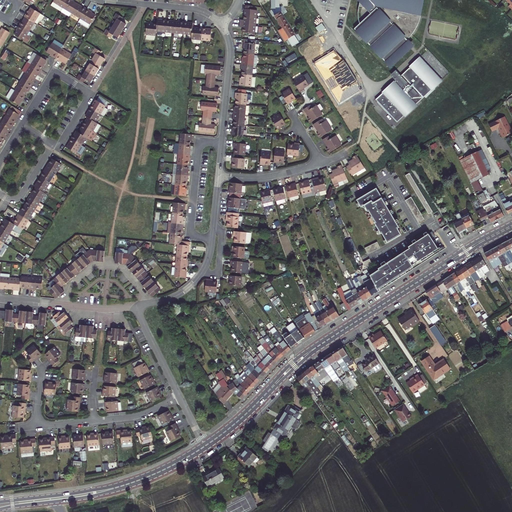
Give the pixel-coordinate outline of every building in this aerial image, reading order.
[(56,0),(54,4),(52,7),(56,10),(58,6),(63,9),(69,0),(56,0)] [(70,0),(69,0),(63,9),(61,13),(69,18),(72,15),(77,6),(73,3),(72,3),(73,2),(70,0)] [(357,0),(360,3),(360,5),(359,8),(363,8),(365,8),(371,15),(354,30),(356,31),(368,45),(370,47),(383,60),(385,62),(388,65),(411,44),(408,41),(409,40),(411,38),(413,35),(416,32),(418,28),(420,23),(421,20),(422,18),(421,17),(424,0),(357,0)] [(77,6),(72,15),(80,21),(87,11),(83,8),(82,9),(81,9),(77,6)] [(26,13),(24,17),(25,17),(34,23),(37,25),(43,16),(41,14),(31,8),(28,12),(27,14),(26,13)] [(87,11),(80,21),(79,23),(88,29),(95,17),(92,15),(90,14),(91,13),(87,11)] [(250,17),(250,13),(243,12),(243,16),(241,26),(241,29),(237,28),(237,33),(241,33),(240,36),(240,40),(252,41),(255,17),(250,17)] [(286,28),(278,14),(273,17),(278,25),(276,26),(278,30),(277,31),(278,33),(286,28)] [(118,21),(114,27),(123,33),(127,26),(124,24),(122,22),(124,19),(117,15),(114,19),(118,21)] [(34,23),(25,17),(22,22),(21,21),(18,25),(28,32),(34,23)] [(157,24),(156,31),(164,32),(166,20),(161,20),(157,19),(157,24)] [(170,21),(166,20),(164,32),(173,33),(174,21),(170,21)] [(179,22),(174,21),(173,33),(182,34),(183,22),(179,22)] [(187,23),(183,22),(182,34),(191,35),(191,28),(192,23),(187,23)] [(156,31),(157,24),(152,23),(147,23),(146,35),(152,35),(151,40),(155,40),(155,36),(156,31)] [(26,36),(28,32),(18,25),(16,29),(17,30),(16,31),(13,35),(26,44),(30,38),(26,36)] [(118,40),(123,33),(114,27),(110,33),(107,31),(104,36),(111,40),(113,36),(116,38),(118,40)] [(200,41),(201,29),(196,28),(191,28),(191,35),(190,40),(190,43),(200,44),(200,41)] [(292,37),(286,28),(278,33),(283,42),(292,37)] [(0,46),(1,47),(10,33),(2,29),(0,33),(0,46)] [(206,29),(201,29),(200,41),(209,42),(211,30),(206,29)] [(356,31),(355,32),(368,46),(368,45),(356,31)] [(388,65),(385,62),(384,63),(390,70),(416,47),(409,40),(408,41),(411,44),(388,65)] [(51,57),(55,60),(61,52),(62,49),(64,46),(55,41),(47,53),(51,55),(52,56),(51,57)] [(243,55),(243,58),(253,59),(254,49),(243,47),(242,47),(242,52),(243,52),(243,55)] [(382,61),(383,60),(370,47),(369,48),(382,61)] [(334,48),(312,61),(339,104),(363,91),(357,80),(343,59),(334,48)] [(75,58),(62,49),(61,52),(55,60),(59,62),(60,61),(62,62),(69,67),(75,58)] [(100,57),(102,53),(96,49),(93,54),(96,56),(92,62),(93,62),(100,67),(105,60),(103,59),(100,57)] [(45,62),(33,54),(27,63),(40,71),(43,68),(42,67),(43,65),(45,62)] [(240,63),(240,68),(252,69),(253,59),(243,58),(242,61),(242,64),(240,63)] [(409,68),(410,69),(419,61),(440,84),(431,92),(432,93),(443,83),(420,58),(409,68)] [(395,82),(375,100),(397,124),(431,92),(440,84),(419,61),(410,69),(401,77),(400,78),(399,76),(395,80),(396,82),(395,82)] [(90,65),(85,72),(94,77),(98,70),(98,69),(100,67),(93,62),(91,65),(90,65)] [(27,63),(21,72),(25,74),(34,80),(36,76),(37,75),(38,75),(40,71),(27,63)] [(219,67),(204,66),(203,73),(206,74),(206,81),(214,82),(214,78),(214,75),(219,75),(219,67)] [(252,69),(240,68),(239,73),(241,73),(241,76),(240,79),(251,80),(252,69)] [(395,82),(396,82),(395,80),(399,76),(400,78),(401,77),(396,71),(390,77),(395,82)] [(94,77),(85,72),(82,77),(79,76),(76,80),(82,84),(85,81),(87,82),(90,84),(94,77)] [(34,80),(25,74),(19,83),(29,89),(31,86),(30,85),(31,84),(34,80)] [(296,92),(298,94),(301,92),(302,91),(301,90),(310,84),(304,75),(291,84),(296,92)] [(250,92),(251,80),(240,79),(240,83),(239,86),(238,86),(237,90),(250,92)] [(216,96),(217,89),(213,88),(213,85),(214,82),(206,81),(205,87),(202,87),(201,95),(216,96)] [(29,89),(19,83),(13,92),(22,98),(25,93),(26,92),(27,93),(29,89)] [(13,92),(10,90),(4,99),(7,101),(13,92)] [(294,100),(287,90),(279,95),(286,106),(287,105),(289,104),(289,103),(294,100)] [(22,98),(13,92),(7,101),(16,107),(19,103),(20,102),(21,103),(23,99),(22,98)] [(99,97),(96,102),(104,107),(107,102),(99,97)] [(235,109),(245,110),(245,109),(249,109),(250,104),(246,104),(246,99),(234,98),(234,103),(235,103),(235,106),(235,109)] [(92,105),(90,109),(99,115),(104,107),(96,102),(95,101),(93,105),(92,105)] [(210,116),(210,112),(215,113),(216,105),(201,103),(200,111),(203,111),(202,118),(210,119),(210,116)] [(10,106),(2,118),(12,124),(14,121),(13,120),(14,119),(15,117),(16,115),(17,116),(19,112),(10,106)] [(307,107),(301,111),(303,114),(304,114),(306,116),(307,119),(305,120),(308,124),(320,116),(314,107),(309,110),(307,107)] [(88,113),(85,116),(87,118),(88,118),(95,122),(99,115),(90,109),(88,112),(88,113)] [(232,119),(244,121),(245,110),(235,109),(234,112),(234,115),(232,115),(232,119)] [(279,117),(271,123),(277,133),(281,130),(286,127),(282,122),(279,117)] [(2,118),(0,121),(0,128),(6,132),(8,128),(9,127),(10,127),(12,124),(2,118)] [(82,125),(96,133),(101,126),(95,122),(88,118),(85,121),(85,122),(85,121),(82,125)] [(214,126),(209,125),(209,122),(210,119),(202,118),(201,124),(198,124),(198,126),(198,131),(197,132),(213,134),(214,126)] [(511,133),(504,118),(488,127),(492,133),(499,130),(500,132),(501,134),(500,134),(503,140),(511,134),(511,133)] [(232,130),(243,131),(244,121),(232,119),(231,125),(233,125),(233,127),(232,130)] [(320,120),(311,126),(313,129),(314,129),(315,131),(317,134),(315,135),(318,139),(330,131),(324,122),(322,124),(320,120)] [(78,132),(91,140),(96,133),(82,125),(80,128),(81,128),(80,129),(78,132)] [(230,141),(242,143),(243,131),(232,130),(232,134),(232,137),(230,136),(230,141)] [(71,138),(81,144),(86,137),(78,132),(76,131),(74,134),(73,135),(73,134),(71,138)] [(179,135),(178,145),(188,146),(188,143),(189,141),(190,141),(191,136),(184,135),(179,135)] [(327,137),(320,141),(322,144),(323,144),(325,146),(326,149),(325,150),(327,154),(340,146),(334,137),(328,140),(327,137)] [(81,144),(71,138),(69,141),(69,142),(67,146),(76,152),(77,151),(80,153),(84,146),(81,144)] [(173,154),(177,154),(189,156),(189,151),(188,151),(188,148),(188,146),(178,145),(174,144),(173,154)] [(292,146),(286,145),(285,156),(289,156),(296,157),(298,145),(292,145),(292,146)] [(233,155),(232,159),(243,160),(244,149),(231,148),(231,153),(233,154),(233,155)] [(274,151),(273,164),(276,164),(277,164),(277,163),(282,164),(283,152),(274,151)] [(269,166),(270,154),(260,153),(259,166),(261,166),(263,166),(269,166)] [(177,154),(176,165),(186,166),(186,163),(186,160),(188,161),(189,156),(177,154)] [(459,163),(470,186),(475,183),(488,177),(478,154),(459,163)] [(344,168),(349,177),(361,170),(354,157),(350,159),(351,161),(348,162),(345,164),(347,166),(344,168)] [(47,166),(44,169),(54,176),(60,166),(51,161),(49,165),(48,166),(47,166)] [(241,173),(242,164),(230,162),(229,167),(230,167),(230,168),(230,172),(241,173)] [(176,165),(175,174),(186,176),(187,171),(185,171),(186,168),(186,166),(176,165)] [(327,176),(331,186),(344,181),(340,167),(335,168),(336,171),(333,171),(330,172),(331,175),(327,176)] [(490,170),(496,182),(501,180),(495,168),(490,170)] [(42,175),(40,179),(49,185),(54,176),(44,169),(42,173),(43,174),(42,175)] [(175,174),(174,184),(184,185),(184,182),(184,180),(186,180),(186,176),(175,174)] [(409,174),(405,176),(428,215),(432,213),(409,174)] [(33,188),(36,190),(43,194),(49,185),(40,179),(37,183),(36,185),(35,184),(33,188)] [(315,179),(310,180),(313,192),(324,190),(321,180),(317,181),(315,181),(315,179)] [(297,184),(300,196),(309,194),(306,181),(302,182),(302,183),(301,184),(297,184)] [(481,194),(475,183),(470,186),(477,198),(482,196),(481,194)] [(184,185),(174,184),(171,184),(169,193),(184,195),(185,191),(183,190),(184,188),(184,185)] [(284,188),(287,199),(296,197),(293,184),(289,185),(289,186),(288,187),(284,188)] [(240,186),(228,185),(228,189),(228,191),(227,191),(227,195),(228,195),(236,196),(235,199),(239,199),(239,196),(240,186)] [(274,190),(271,191),(274,206),(283,204),(282,200),(283,200),(280,188),(276,189),(274,190)] [(374,189),(355,201),(359,208),(362,206),(366,213),(367,212),(374,223),(373,223),(379,234),(380,234),(386,243),(400,235),(396,229),(398,228),(374,189)] [(33,196),(31,199),(39,204),(45,195),(43,194),(36,190),(33,193),(34,194),(33,196)] [(261,193),(257,194),(259,200),(260,209),(269,207),(270,206),(269,203),(270,203),(267,191),(262,192),(262,193),(261,193)] [(477,198),(480,205),(483,204),(486,202),(490,200),(486,192),(481,194),(482,196),(477,198)] [(235,199),(227,198),(227,202),(227,203),(226,203),(226,208),(244,209),(244,199),(239,199),(235,199)] [(410,198),(404,202),(418,223),(423,220),(410,198)] [(25,207),(34,213),(39,204),(31,199),(29,203),(28,205),(26,204),(25,207)] [(504,200),(500,202),(507,217),(511,214),(511,203),(509,205),(508,204),(506,205),(504,200)] [(171,202),(170,213),(180,214),(181,210),(181,208),(182,208),(183,204),(171,202)] [(480,205),(483,211),(489,209),(486,202),(483,204),(480,205)] [(20,217),(28,222),(34,213),(25,207),(22,211),(24,211),(23,213),(20,217)] [(483,211),(488,220),(490,225),(496,222),(503,219),(499,212),(492,215),(489,209),(483,211)] [(483,211),(476,215),(481,223),(485,221),(488,220),(483,211)] [(170,213),(169,224),(181,225),(181,219),(180,219),(180,216),(180,214),(170,213)] [(238,214),(226,213),(225,222),(226,222),(226,223),(225,227),(237,228),(238,214)] [(22,231),(28,222),(20,217),(18,215),(16,217),(15,219),(16,220),(15,222),(13,225),(14,226),(21,231),(22,231)] [(453,225),(458,235),(463,232),(466,231),(462,222),(458,215),(455,216),(458,222),(453,225)] [(462,222),(466,231),(470,228),(474,227),(469,218),(462,221),(462,222)] [(13,225),(3,219),(2,222),(1,223),(2,224),(1,226),(0,227),(0,229),(8,235),(11,230),(19,235),(21,231),(14,226),(13,225)] [(165,234),(168,234),(178,236),(178,232),(178,229),(180,230),(181,225),(169,224),(166,223),(165,234)] [(340,228),(344,236),(348,234),(344,226),(340,228)] [(250,234),(232,233),(232,238),(233,238),(233,239),(232,243),(249,244),(250,234)] [(168,234),(167,245),(176,246),(178,247),(186,247),(186,244),(181,243),(179,243),(179,241),(177,241),(177,238),(178,236),(168,234)] [(377,271),(368,276),(376,292),(405,275),(404,273),(411,268),(410,267),(419,262),(420,263),(432,255),(432,254),(437,251),(431,240),(434,238),(432,235),(431,234),(407,248),(408,250),(377,269),(377,271)] [(376,242),(363,249),(366,255),(379,249),(376,242)] [(504,243),(502,245),(509,255),(511,260),(511,252),(511,251),(507,242),(504,243)] [(511,260),(509,255),(502,245),(500,246),(498,247),(503,256),(505,259),(506,261),(508,265),(511,262),(511,260)] [(176,246),(175,257),(185,259),(185,256),(186,254),(187,254),(188,248),(186,247),(178,247),(176,246)] [(114,250),(113,260),(113,265),(118,265),(124,266),(129,255),(135,250),(133,248),(129,247),(126,250),(126,252),(122,252),(120,250),(114,250)] [(495,248),(493,249),(499,260),(501,263),(504,267),(508,265),(506,261),(505,259),(503,256),(498,247),(495,248)] [(231,254),(231,257),(248,259),(249,251),(244,251),(244,248),(231,248),(231,252),(231,254)] [(76,260),(83,269),(87,266),(91,262),(88,251),(85,253),(82,249),(78,252),(79,253),(73,257),(76,260)] [(490,251),(488,252),(497,266),(501,263),(499,260),(493,249),(490,251)] [(96,263),(102,263),(102,259),(103,252),(88,251),(91,262),(96,263)] [(497,266),(488,252),(485,254),(493,268),(497,266)] [(129,255),(124,266),(127,270),(130,274),(138,267),(129,255)] [(478,258),(475,260),(481,268),(484,273),(482,274),(483,277),(486,275),(485,274),(489,271),(487,267),(481,256),(478,258)] [(175,257),(174,267),(184,268),(186,268),(186,264),(184,264),(185,261),(185,259),(175,257)] [(68,266),(75,275),(79,272),(83,269),(76,260),(68,266)] [(367,260),(361,263),(364,269),(371,266),(367,260)] [(472,261),(470,263),(476,271),(478,275),(479,276),(480,279),(483,277),(482,274),(484,273),(481,268),(475,260),(472,261)] [(230,269),(230,273),(248,274),(249,264),(230,263),(230,267),(231,268),(230,269)] [(477,281),(480,279),(479,276),(478,275),(476,271),(470,263),(468,265),(465,266),(473,280),(475,282),(477,281)] [(60,273),(67,282),(71,279),(75,275),(68,266),(60,273)] [(462,268),(460,270),(469,285),(475,282),(473,280),(465,266),(462,268)] [(137,282),(145,275),(138,267),(130,274),(134,278),(137,282)] [(184,268),(174,267),(173,277),(184,279),(185,276),(183,276),(183,273),(184,268)] [(457,272),(454,274),(459,282),(463,289),(465,288),(467,287),(469,285),(460,270),(457,272)] [(60,273),(51,280),(55,285),(59,289),(63,286),(67,282),(60,273)] [(0,289),(2,289),(2,288),(7,289),(8,279),(6,279),(7,275),(0,274),(0,289)] [(362,284),(369,296),(373,294),(376,292),(368,276),(367,274),(359,278),(361,283),(362,284)] [(452,275),(451,276),(456,284),(462,295),(463,296),(466,294),(464,290),(463,289),(459,282),(454,274),(452,275)] [(152,283),(145,275),(137,282),(140,286),(143,290),(152,283)] [(242,277),(229,276),(229,281),(230,281),(230,282),(229,286),(241,287),(242,277)] [(455,285),(456,284),(451,276),(449,277),(447,278),(450,283),(452,287),(455,285)] [(25,289),(28,290),(29,278),(19,277),(18,280),(18,287),(24,288),(23,289),(25,289)] [(368,297),(369,296),(362,284),(361,283),(359,278),(358,277),(355,279),(357,282),(355,283),(365,299),(368,297)] [(29,278),(28,290),(31,290),(33,290),(33,289),(39,290),(40,279),(29,278)] [(364,300),(365,299),(355,283),(357,282),(355,279),(355,278),(351,280),(356,287),(354,289),(361,302),(364,300)] [(444,280),(442,282),(447,291),(450,295),(455,292),(452,287),(450,283),(447,278),(444,280)] [(8,279),(7,289),(13,290),(13,291),(15,291),(17,291),(18,287),(18,280),(8,279)] [(210,280),(205,280),(204,292),(207,292),(207,296),(214,296),(215,293),(216,293),(216,282),(213,282),(210,282),(210,280)] [(350,294),(351,295),(357,304),(360,303),(361,302),(354,289),(353,287),(352,285),(350,280),(348,281),(349,285),(346,286),(348,290),(349,292),(350,294)] [(442,282),(436,286),(440,293),(441,295),(447,291),(442,282)] [(147,294),(150,299),(159,292),(152,283),(143,290),(147,294)] [(48,291),(55,300),(59,296),(62,293),(59,289),(55,285),(48,291)] [(440,293),(436,286),(431,289),(426,292),(430,299),(440,293)] [(357,304),(351,295),(350,294),(349,292),(348,290),(340,293),(337,287),(334,288),(335,289),(335,291),(340,302),(341,303),(346,310),(347,311),(349,309),(354,306),(357,304)] [(310,311),(320,329),(322,327),(323,327),(325,325),(316,312),(312,303),(309,297),(307,298),(312,310),(310,311)] [(326,311),(324,312),(330,322),(334,319),(338,317),(331,307),(330,308),(324,299),(323,299),(322,298),(320,299),(321,300),(320,301),(326,311)] [(428,302),(427,299),(423,302),(419,305),(425,314),(433,309),(428,302)] [(428,302),(433,309),(435,311),(437,309),(431,300),(428,302)] [(330,322),(324,312),(321,308),(317,302),(316,303),(320,310),(316,312),(325,325),(328,323),(330,322)] [(342,313),(346,310),(341,303),(338,306),(342,313)] [(409,326),(410,325),(411,326),(415,323),(414,322),(418,319),(410,308),(405,312),(404,313),(404,314),(405,315),(397,320),(404,329),(409,326)] [(16,324),(17,315),(14,315),(12,314),(13,311),(6,311),(5,313),(5,321),(4,323),(16,324)] [(52,317),(59,325),(69,317),(66,314),(64,312),(61,314),(59,311),(52,317)] [(17,315),(16,324),(26,325),(27,313),(20,312),(20,315),(19,315),(17,315)] [(27,313),(26,325),(36,326),(36,317),(34,316),(33,316),(33,313),(27,313)] [(36,317),(36,326),(46,327),(47,314),(40,314),(40,317),(38,317),(36,317)] [(65,333),(73,328),(71,325),(74,323),(71,320),(69,317),(59,325),(65,333)] [(507,335),(511,331),(511,317),(507,320),(507,321),(501,325),(507,335)] [(297,328),(304,339),(311,335),(316,331),(313,324),(310,318),(305,321),(306,322),(297,328)] [(429,320),(425,323),(441,347),(447,343),(441,334),(439,335),(429,320)] [(286,328),(290,334),(291,336),(295,343),(299,340),(302,338),(292,324),(286,328)] [(80,328),(76,328),(75,341),(76,342),(76,343),(78,343),(78,342),(86,343),(86,337),(87,326),(83,326),(80,326),(80,328)] [(90,327),(87,326),(86,337),(96,338),(96,330),(93,329),(93,327),(90,327)] [(117,340),(118,329),(114,328),(111,328),(111,331),(108,330),(107,339),(117,340)] [(276,343),(278,346),(285,353),(287,351),(288,350),(282,342),(272,328),(268,331),(276,343)] [(122,329),(118,329),(117,340),(118,344),(123,344),(124,341),(131,341),(132,333),(124,333),(124,329),(122,329)] [(368,337),(375,348),(387,340),(380,330),(375,334),(373,335),(373,334),(368,337)] [(292,345),(295,343),(291,336),(290,334),(289,335),(288,333),(284,332),(282,334),(282,338),(288,347),(292,345)] [(261,339),(270,353),(278,360),(280,358),(281,357),(274,349),(272,346),(265,336),(261,339)] [(256,341),(267,356),(274,364),(276,362),(278,360),(270,353),(261,339),(260,338),(256,341)] [(272,346),(274,349),(281,357),(285,353),(278,346),(276,343),(272,346)] [(37,357),(41,354),(34,345),(26,351),(29,355),(26,357),(31,363),(35,360),(37,358),(37,357)] [(350,359),(341,346),(338,348),(336,350),(345,363),(350,370),(355,367),(353,364),(351,365),(348,361),(350,359)] [(54,347),(45,354),(48,359),(50,361),(53,365),(59,361),(57,358),(60,355),(54,347)] [(345,363),(336,350),(333,351),(331,353),(338,364),(340,367),(345,363)] [(330,364),(332,367),(338,364),(331,353),(328,355),(325,357),(330,364)] [(361,365),(365,372),(371,367),(373,370),(380,366),(372,354),(366,358),(364,360),(365,362),(361,365)] [(252,371),(260,378),(262,376),(264,374),(256,367),(249,355),(246,358),(248,360),(249,362),(247,363),(249,365),(252,367),(252,371)] [(430,355),(421,361),(434,380),(451,369),(445,359),(442,360),(442,362),(438,365),(437,364),(436,364),(434,362),(430,355)] [(267,356),(263,359),(271,367),(273,365),(274,364),(267,356)] [(330,364),(325,357),(322,359),(319,361),(324,368),(330,364)] [(135,368),(134,368),(139,377),(150,371),(148,367),(147,368),(146,365),(145,363),(144,363),(141,359),(132,363),(135,368)] [(259,363),(267,371),(270,368),(271,367),(263,359),(259,363)] [(314,365),(308,369),(314,376),(317,374),(319,377),(322,381),(326,378),(321,371),(324,369),(324,368),(319,361),(318,362),(314,365)] [(266,372),(267,371),(259,363),(256,367),(264,374),(266,372)] [(246,370),(249,375),(257,382),(259,380),(260,378),(252,371),(252,367),(249,365),(248,365),(250,367),(246,370)] [(19,380),(31,381),(32,377),(30,377),(30,375),(31,370),(20,369),(19,380)] [(73,379),(85,380),(86,376),(85,376),(85,374),(85,370),(74,369),(73,379)] [(314,376),(308,369),(306,371),(304,372),(310,379),(312,378),(315,381),(316,380),(314,376)] [(244,376),(246,378),(254,385),(256,383),(257,382),(249,375),(246,370),(243,374),(243,375),(244,376)] [(104,382),(116,383),(117,373),(106,372),(106,376),(105,378),(105,377),(104,382)] [(312,383),(310,379),(304,372),(302,373),(301,375),(308,385),(312,383)] [(409,381),(406,383),(412,393),(425,385),(424,384),(419,376),(417,374),(412,377),(412,378),(409,381)] [(152,378),(151,375),(140,381),(145,389),(156,384),(154,380),(153,380),(152,378)] [(236,380),(239,386),(247,393),(249,391),(251,389),(242,382),(241,380),(240,378),(238,375),(234,378),(236,380)] [(308,385),(301,375),(299,376),(297,377),(296,378),(308,394),(311,392),(307,386),(308,385)] [(241,380),(242,382),(251,389),(252,387),(254,385),(246,378),(244,376),(241,380)] [(57,384),(50,384),(50,382),(46,382),(45,388),(44,394),(55,395),(57,384)] [(218,399),(221,403),(230,394),(231,392),(226,387),(223,382),(220,384),(223,389),(224,390),(218,395),(217,395),(216,396),(218,399)] [(233,386),(236,389),(244,397),(246,395),(247,393),(239,386),(237,382),(232,385),(233,386)] [(85,384),(72,383),(71,393),(83,394),(83,391),(83,388),(84,389),(85,384)] [(29,390),(29,385),(18,384),(17,395),(22,396),(22,399),(29,400),(30,392),(29,392),(29,390)] [(230,391),(241,400),(242,398),(244,397),(236,389),(233,386),(232,385),(228,387),(230,391)] [(103,396),(115,397),(116,387),(105,386),(104,390),(104,391),(103,391),(103,396)] [(158,387),(146,393),(151,402),(161,397),(160,393),(159,392),(160,391),(158,387)] [(389,390),(387,387),(381,391),(389,402),(389,401),(392,405),(398,401),(395,396),(396,396),(394,393),(393,392),(392,392),(390,389),(389,390)] [(78,412),(79,405),(80,405),(81,404),(81,397),(74,397),(73,400),(68,400),(67,411),(78,412)] [(107,409),(107,412),(119,411),(118,401),(105,402),(106,407),(107,407),(107,409)] [(26,411),(26,403),(19,403),(19,406),(14,406),(12,417),(24,418),(24,413),(24,411),(26,411)] [(407,410),(403,403),(394,409),(403,423),(412,417),(408,412),(407,411),(407,410)] [(298,413),(287,406),(283,412),(284,412),(283,414),(283,413),(281,416),(280,418),(270,434),(268,432),(263,441),(265,443),(261,450),(262,451),(262,450),(268,454),(281,434),(284,435),(288,430),(291,426),(294,428),(296,428),(299,423),(299,421),(295,418),(298,413)] [(170,413),(168,411),(158,416),(163,425),(174,419),(172,415),(171,416),(170,413)] [(179,431),(176,423),(169,427),(170,430),(166,432),(170,441),(181,436),(180,433),(178,431),(179,431)] [(140,427),(135,428),(137,435),(141,434),(142,439),(153,436),(150,426),(143,427),(143,426),(140,427)] [(121,430),(117,431),(117,439),(121,439),(121,443),(132,442),(131,431),(125,431),(125,430),(121,430)] [(114,445),(113,431),(108,431),(108,433),(106,433),(102,434),(103,446),(114,445)] [(99,446),(98,432),(93,433),(94,434),(91,435),(87,435),(88,447),(99,446)] [(16,438),(16,434),(8,435),(8,436),(1,437),(2,449),(14,448),(13,443),(17,442),(16,438)] [(84,446),(83,435),(79,435),(78,435),(73,435),(74,447),(84,446)] [(71,448),(70,437),(66,437),(63,437),(63,436),(58,437),(60,449),(71,448)] [(55,445),(55,437),(46,437),(47,439),(45,439),(39,440),(41,451),(42,456),(46,455),(47,454),(47,451),(52,450),(52,445),(55,445)] [(36,446),(35,439),(27,439),(28,441),(26,441),(20,441),(21,453),(33,452),(33,447),(36,446)] [(241,453),(237,457),(249,468),(258,458),(246,447),(241,453)] [(207,476),(203,479),(209,491),(227,481),(220,469),(207,476)]
